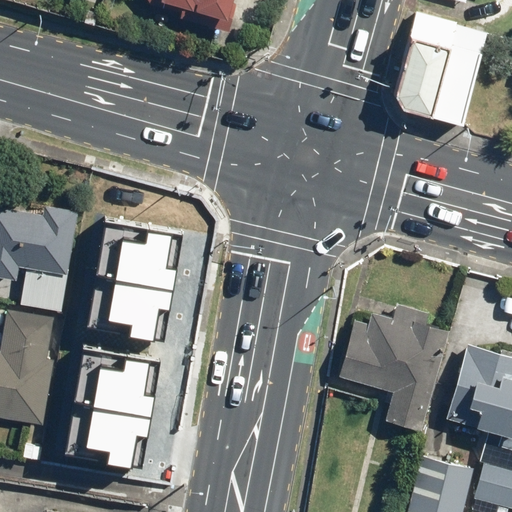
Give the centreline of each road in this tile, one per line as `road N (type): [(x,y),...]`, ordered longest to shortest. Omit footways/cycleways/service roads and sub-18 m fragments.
road 1 (primary): [(304,159),(239,511)]
road 2 (primary): [(304,159),(0,78)]
road 3 (primary): [(511,204),(304,159)]
road 4 (primary): [(342,0),(304,159)]
